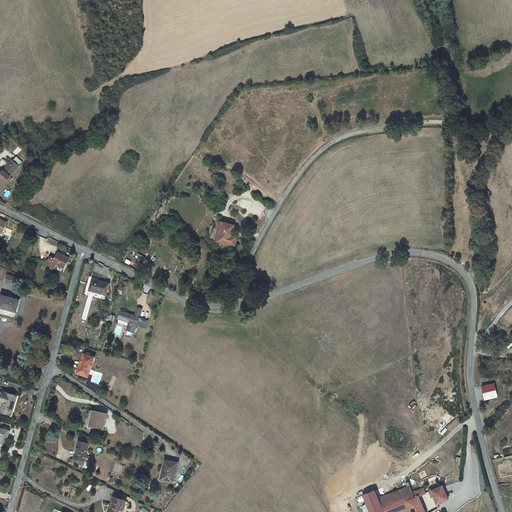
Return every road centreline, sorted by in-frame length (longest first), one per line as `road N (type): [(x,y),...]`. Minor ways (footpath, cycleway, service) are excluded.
road 1 (tertiary): [(502,511),(470,388),(473,306),(458,268),(433,256),(389,254),(242,304),(201,306)]
road 2 (unclassified): [(201,306),(227,292),(323,148),(371,131),(487,122),(511,109)]
road 3 (unclassified): [(83,249),(10,511)]
road 4 (tertiary): [(201,306),(83,249)]
